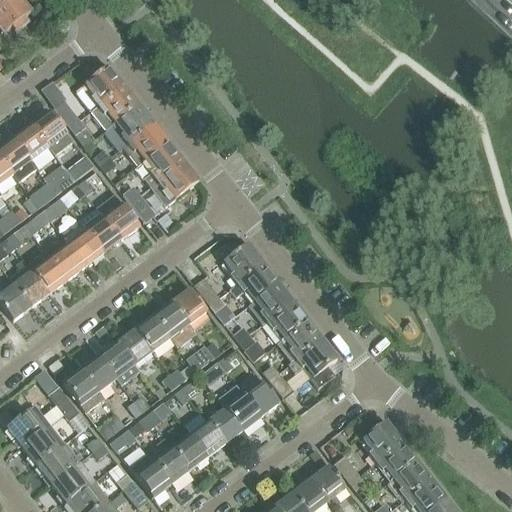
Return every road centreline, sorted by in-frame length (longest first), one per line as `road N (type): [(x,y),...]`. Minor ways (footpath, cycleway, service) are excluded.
road 1 (residential): [(0,381),(235,204)]
road 2 (residential): [(235,204),(377,383)]
road 3 (residential): [(97,31),(235,204)]
road 4 (residential): [(377,383),(205,511)]
road 5 (residential): [(377,383),(511,493)]
road 6 (residential): [(97,31),(0,104)]
